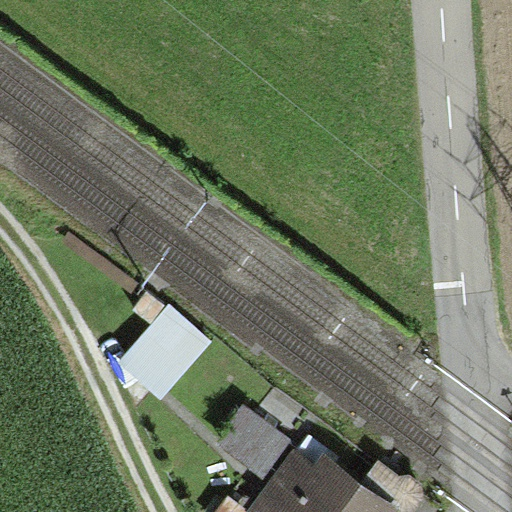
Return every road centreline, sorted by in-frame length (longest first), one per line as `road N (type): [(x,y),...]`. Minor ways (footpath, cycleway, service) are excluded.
road 1 (tertiary): [(444,0),(478,511)]
road 2 (track): [(0,221),(74,327),(166,511)]
